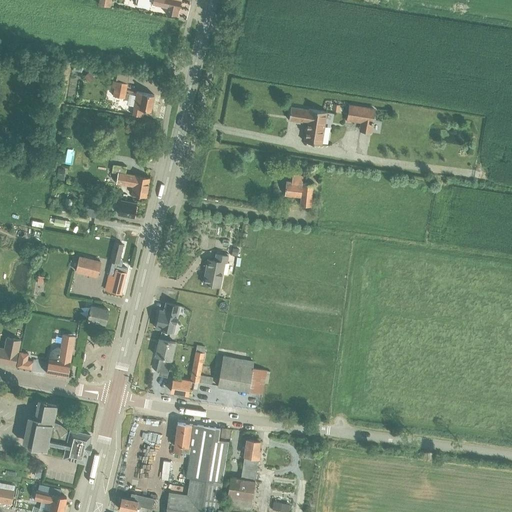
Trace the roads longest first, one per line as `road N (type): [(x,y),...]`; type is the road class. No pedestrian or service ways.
road 1 (primary): [(114,396),(211,0)]
road 2 (tertiary): [(511,455),(114,396)]
